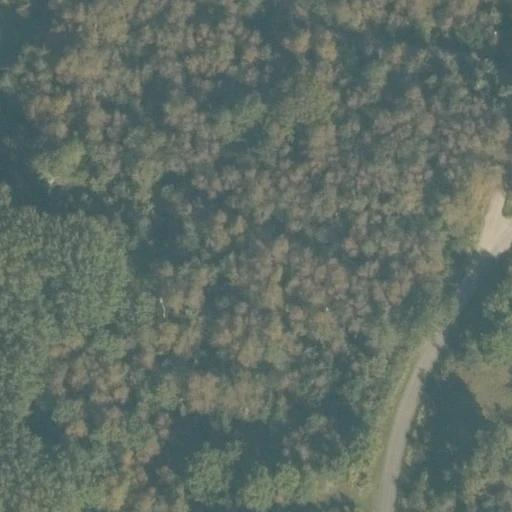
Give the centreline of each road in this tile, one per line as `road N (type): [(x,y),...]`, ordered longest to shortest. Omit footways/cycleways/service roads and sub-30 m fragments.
road 1 (unclassified): [(385,511),(416,383),(460,298),(511,237)]
road 2 (track): [(511,100),(486,69),(347,41),(273,0)]
